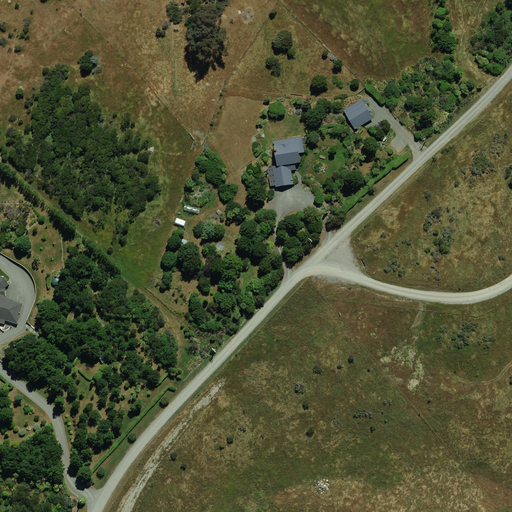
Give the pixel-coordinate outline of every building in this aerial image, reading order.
[(366,100),(348,110),(358,126),(377,117),(366,100)] [(281,162),(284,184),(296,182),(295,159),(311,158),(308,135),(279,139),(281,162)] [(201,209),(186,203),(183,211),(199,216),(201,209)] [(268,203),(255,204),(255,214),(268,213),(268,203)] [(187,221),(177,217),(175,223),(185,226),(187,221)] [(190,241),(182,238),(179,246),(186,249),(190,241)] [(226,245),(216,241),(214,246),(212,245),(210,250),(222,255),(226,245)] [(0,268),(0,317),(10,326),(27,311),(6,292),(16,282),(0,268)]
